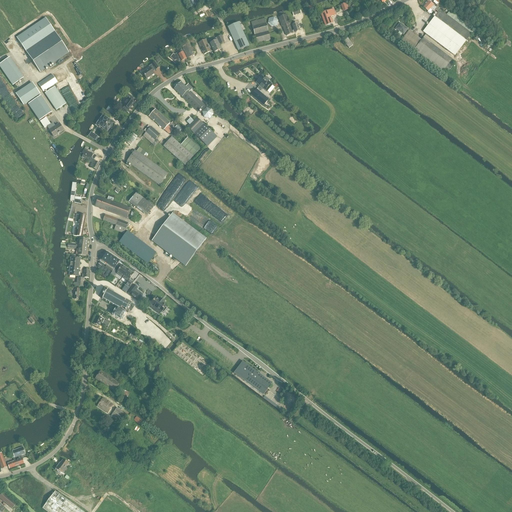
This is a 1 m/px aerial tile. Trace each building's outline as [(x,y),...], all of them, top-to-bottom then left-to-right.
[(436,8),(429,1),(423,7),(431,14),(435,10),(436,8)] [(475,30),(456,15),(450,11),(446,15),(440,10),(440,9),(438,7),(437,9),(436,8),(435,10),(437,12),(423,32),(455,56),(475,30)] [(330,18),(335,16),(333,10),(321,14),(325,26),(332,24),(330,18)] [(294,33),(293,31),(292,32),(289,25),(290,24),(286,14),(284,15),(283,11),(279,13),(280,17),(278,17),(282,27),(283,27),(286,36),(292,34),(292,33),(294,33)] [(279,21),(275,17),(270,19),(268,24),(272,28),(278,26),(279,21)] [(256,44),(270,40),(264,18),(251,22),(256,44)] [(45,19),(17,38),(40,73),(69,53),(45,19)] [(238,51),(249,46),(238,24),(228,29),(238,51)] [(400,24),(396,29),(403,35),(407,30),(400,24)] [(423,39),(422,40),(409,31),(401,41),(442,72),(452,60),(426,40),(425,40),(423,39)] [(218,46),(224,43),(221,37),(213,40),(214,42),(210,44),(212,48),(214,53),(221,50),(218,46)] [(349,49),(353,45),(347,38),(343,41),(349,49)] [(206,40),(199,43),(204,55),(211,52),(206,40)] [(181,46),(184,52),(187,59),(194,55),(187,41),(180,44),(181,46)] [(183,53),(184,52),(181,46),(180,47),(183,53),(180,54),(180,53),(174,55),(173,54),(170,58),(174,62),(180,59),(181,62),(186,59),(183,53)] [(0,64),(0,67),(1,69),(13,86),(14,85),(23,79),(13,64),(9,58),(1,64),(0,64)] [(154,74),(152,72),(159,68),(155,62),(149,67),(149,68),(142,73),(147,80),(154,74)] [(52,75),(38,85),(43,91),(43,92),(48,89),(49,91),(45,94),(56,111),(66,104),(61,97),(54,86),(58,83),(52,75)] [(266,77),(265,79),(262,76),(256,83),(260,86),(258,88),(261,90),(263,88),(267,92),(273,85),(268,82),(270,80),(266,77)] [(188,85),(185,87),(180,82),(174,89),(198,112),(204,105),(190,91),(192,89),(188,85)] [(251,96),(263,106),(264,106),(269,100),(256,90),(251,96)] [(132,101),(133,98),(128,94),(125,98),(127,100),(123,106),(121,109),(126,113),(128,110),(129,110),(134,103),(132,101)] [(114,109),(109,106),(106,110),(115,116),(118,112),(114,109)] [(156,123),(162,116),(155,110),(149,117),(153,121),(153,120),(156,123)] [(100,119),(96,124),(99,126),(107,132),(111,127),(112,128),(114,124),(102,115),(100,119)] [(173,131),(167,126),(170,123),(162,116),(156,123),(169,135),(173,131)] [(45,117),(39,121),(45,129),(47,127),(54,137),(64,131),(59,124),(53,128),(51,125),(45,117)] [(212,133),(203,124),(197,118),(187,127),(203,143),(212,133)] [(152,144),(160,135),(151,127),(143,136),(152,144)] [(188,138),(181,145),(172,137),(163,146),(185,166),(199,148),(188,138)] [(99,164),(93,161),(94,160),(91,159),(93,155),(87,152),(88,148),(85,147),(82,154),(83,155),(82,158),(87,160),(87,161),(92,163),(90,167),(97,170),(99,164)] [(159,185),(167,174),(135,151),(126,162),(159,185)] [(113,178),(111,181),(114,183),(113,184),(115,186),(115,185),(121,189),(123,186),(119,183),(113,178)] [(146,216),(154,206),(136,193),(129,203),(137,209),(138,208),(141,211),(140,212),(146,216)] [(112,203),(113,199),(108,197),(107,201),(99,198),(95,207),(126,219),(130,209),(112,203)] [(195,254),(206,239),(172,214),(152,241),(181,263),(186,267),(192,258),(195,254)] [(77,229),(74,228),(73,236),(82,237),(86,216),(80,215),(77,215),(75,222),(78,223),(77,229)] [(124,234),(128,223),(105,215),(103,221),(116,225),(114,230),(124,234)] [(119,243),(148,265),(156,253),(127,232),(119,243)] [(87,248),(88,240),(79,239),(78,245),(68,244),(68,246),(87,248)] [(86,256),(87,248),(68,246),(68,249),(78,249),(77,255),(86,256)] [(107,265),(114,270),(120,261),(107,252),(103,258),(103,257),(102,257),(99,261),(106,266),(107,265)] [(78,277),(80,259),(71,258),(69,276),(78,277)] [(122,278),(128,270),(122,266),(117,272),(114,270),(113,271),(110,275),(114,278),(116,274),(122,278)] [(89,278),(89,270),(84,270),(84,275),(82,274),(82,278),(77,278),(77,283),(76,283),(75,283),(74,283),(74,286),(76,286),(77,286),(84,287),(84,278),(87,278),(89,278)] [(129,288),(133,282),(129,280),(134,274),(128,270),(122,278),(127,282),(125,285),(129,288)] [(135,291),(135,290),(137,288),(133,285),(132,287),(127,293),(135,299),(136,298),(138,295),(135,293),(136,291),(135,291)] [(115,294),(107,289),(106,293),(104,291),(102,295),(104,296),(102,299),(116,308),(115,310),(113,312),(112,315),(120,320),(121,319),(122,320),(124,316),(123,316),(125,312),(127,314),(129,310),(131,312),(135,305),(134,305),(131,303),(126,299),(125,300),(118,295),(116,293),(115,294)] [(159,301),(156,298),(151,305),(149,307),(155,312),(157,310),(161,313),(162,312),(164,313),(167,309),(165,307),(166,306),(163,304),(164,302),(160,299),(159,301)] [(108,318),(102,315),(101,318),(97,316),(93,324),(99,327),(101,323),(109,326),(111,322),(107,320),(108,318)] [(242,362),(234,374),(263,395),(272,384),(242,362)] [(114,392),(119,384),(101,371),(95,379),(114,392)] [(107,413),(113,406),(103,398),(97,406),(107,413)] [(124,419),(127,416),(117,408),(111,416),(117,421),(120,416),(124,419)] [(130,424),(135,416),(131,414),(126,421),(130,424)] [(21,456),(25,454),(23,447),(12,451),(15,458),(13,458),(14,461),(7,464),(9,469),(24,464),(21,456)] [(68,464),(63,460),(61,463),(60,463),(56,468),(62,472),(68,464)] [(47,511),(83,511),(55,491),(42,509),(47,511)] [(0,498),(12,509),(16,504),(2,493),(0,495),(0,498)]
